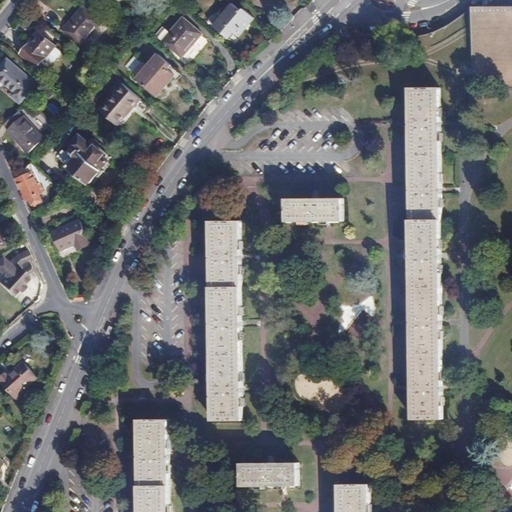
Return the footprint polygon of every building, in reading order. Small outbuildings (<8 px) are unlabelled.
[(77,43),(98,19),(79,3),(58,27),(77,43)] [(233,6),(214,28),(230,42),(235,36),(240,40),(257,21),(244,10),(242,13),(233,6)] [(181,57),(201,34),(183,17),(162,40),(181,57)] [(36,68),(54,46),(38,33),(19,53),(36,68)] [(137,79),(155,94),(164,82),(167,85),(174,76),(168,70),(171,66),(158,55),(137,79)] [(20,102),(35,84),(8,61),(0,69),(0,78),(14,92),(11,95),(20,102)] [(101,109),(115,122),(128,108),(130,110),(133,107),(143,115),(151,105),(123,82),(101,109)] [(441,86),(410,86),(411,126),(411,152),(411,192),(411,259),(411,298),(411,325),(411,390),(411,417),(441,417),(441,389),(441,324),(440,259),(440,193),(440,126),(441,86)] [(128,108),(115,122),(118,124),(130,110),(128,108)] [(43,137),(23,115),(6,129),(27,152),(43,137)] [(89,182),(109,160),(81,136),(62,157),(89,182)] [(16,179),(26,199),(29,198),(32,203),(34,204),(39,202),(40,198),(38,193),(40,192),(39,191),(42,190),(38,182),(43,180),(34,158),(16,179)] [(285,198),(286,219),(323,219),(342,219),(342,197),(312,197),(285,198)] [(77,250),(91,244),(80,219),(51,232),(59,251),(74,245),(77,250)] [(213,391),(213,418),(240,418),(240,391),(240,325),(240,258),(240,220),(213,221),(213,259),(213,325),(213,391)] [(19,262),(30,258),(22,239),(16,242),(19,251),(15,253),(19,262)] [(13,296),(28,278),(0,255),(0,270),(7,276),(0,286),(13,296)] [(27,385),(37,376),(22,361),(8,375),(5,372),(0,375),(0,379),(17,399),(27,389),(27,385)] [(171,511),(172,456),(171,419),(142,419),(143,457),(143,511),(171,511)] [(241,462),(241,485),(283,486),(298,486),(297,463),(269,463),(241,462)] [(371,511),(371,485),(341,486),(341,511),(371,511)]
